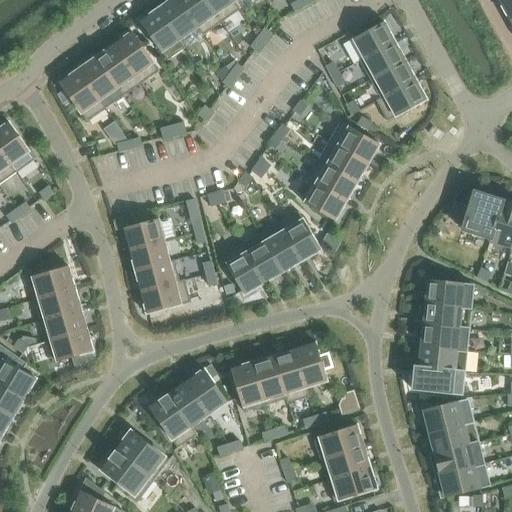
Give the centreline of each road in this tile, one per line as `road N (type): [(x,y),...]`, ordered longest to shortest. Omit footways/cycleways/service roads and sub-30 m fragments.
road 1 (residential): [(372,336),(379,410),(409,511)]
road 2 (residential): [(386,275),(433,190),(481,126)]
road 3 (residential): [(162,351),(334,310)]
road 4 (residential): [(36,511),(121,372)]
road 5 (residential): [(481,126),(407,0)]
road 6 (residential): [(24,85),(88,204)]
road 7 (residential): [(24,85),(59,43),(120,0)]
road 8 (residential): [(120,329),(88,204)]
